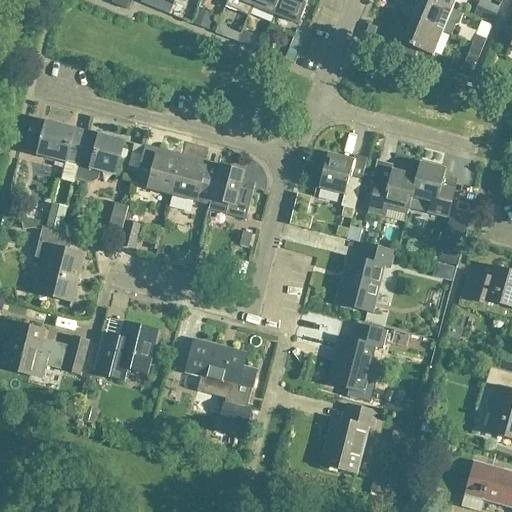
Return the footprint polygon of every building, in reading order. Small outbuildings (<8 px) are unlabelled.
[(252,7),(252,6),(254,0),(227,0),(224,10),(247,19),(251,7),(252,7)] [(254,0),(252,6),(252,7),(274,16),(281,0),(254,0)] [(281,0),(274,16),(298,26),(308,0),(281,0)] [(462,16),(423,0),(399,0),(399,1),(417,8),(412,22),(441,34),(450,37),(454,28),(458,26),(462,16)] [(423,0),(462,16),(450,11),(454,0),(423,0)] [(441,34),(412,22),(406,35),(389,28),(384,38),(431,57),(441,34)] [(362,38),(371,42),(375,32),(366,29),(362,38)] [(478,60),(482,50),(472,47),(468,56),(478,60)] [(37,157),(65,164),(62,176),(75,180),(87,132),(47,121),(45,126),(31,122),(25,146),(39,150),(37,157)] [(90,184),(97,181),(99,173),(116,178),(125,142),(87,132),(75,180),(90,184)] [(139,171),(146,147),(133,144),(127,168),(139,171)] [(146,147),(139,171),(136,182),(149,186),(148,191),(173,197),(183,157),(146,147)] [(341,208),(353,212),(361,182),(349,179),(353,161),(327,155),(318,191),(343,197),(341,208)] [(212,202),(219,173),(219,172),(220,167),(183,157),(173,197),(170,209),(182,212),(187,209),(189,202),(211,208),(212,202)] [(411,200),(430,205),(427,216),(447,221),(454,192),(441,188),(445,170),(419,164),(416,177),(411,200)] [(212,202),(229,206),(226,217),(246,222),(254,191),(242,188),(246,174),(220,167),(219,172),(219,173),(212,202)] [(411,200),(416,177),(391,171),(387,189),(375,186),(367,215),(385,219),(387,212),(406,216),(407,213),(408,214),(411,200)] [(47,230),(60,233),(63,220),(66,209),(53,206),(47,230)] [(449,220),(443,243),(462,248),(465,240),(468,225),(449,220)] [(125,223),(118,247),(135,251),(141,227),(125,223)] [(60,233),(47,230),(44,229),(36,260),(44,262),(37,289),(74,299),(86,256),(70,252),(74,237),(60,233)] [(348,231),(338,229),(336,238),(345,240),(348,231)] [(168,269),(173,247),(157,244),(152,266),(168,269)] [(383,269),(389,270),(393,254),(364,246),(360,262),(348,259),(336,306),(371,314),(383,269)] [(452,271),(436,267),(434,273),(437,279),(449,282),(452,271)] [(511,321),(511,318),(511,273),(494,268),(491,280),(468,273),(457,308),(482,315),(482,313),(511,321)] [(37,365),(80,377),(90,343),(73,338),(70,347),(44,340),(46,332),(16,324),(11,345),(7,344),(0,369),(34,378),(37,365)] [(128,369),(148,375),(159,333),(126,324),(121,341),(106,337),(96,376),(124,383),(128,369)] [(461,330),(449,326),(446,339),(458,342),(461,330)] [(375,349),(381,351),(385,334),(356,327),(352,342),(340,340),(329,386),(363,395),(375,349)] [(394,338),(389,352),(403,357),(407,342),(394,338)] [(196,342),(187,374),(200,378),(197,391),(225,399),(224,401),(219,422),(245,429),(246,429),(252,407),(248,406),(251,397),(254,385),(257,372),(243,369),(246,356),(196,342)] [(486,433),(502,437),(511,440),(511,374),(491,369),(486,385),(499,389),(486,433)] [(373,431),(377,415),(348,407),(344,423),(332,420),(320,466),(355,475),(367,430),(373,431)] [(511,472),(475,462),(465,496),(511,510),(511,472)]
